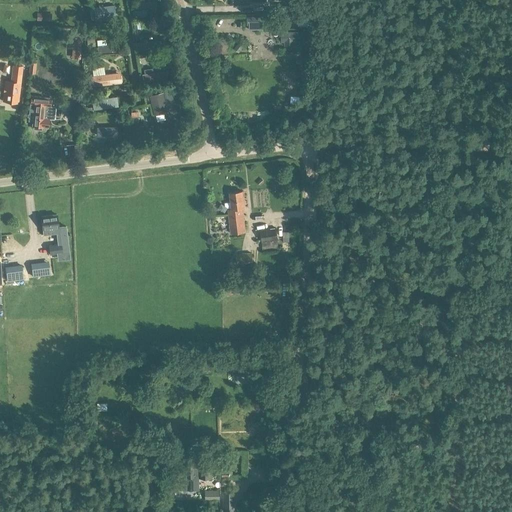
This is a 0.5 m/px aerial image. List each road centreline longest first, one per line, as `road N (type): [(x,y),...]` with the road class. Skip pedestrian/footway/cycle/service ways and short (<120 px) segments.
road 1 (track): [(310,148),(295,366),(317,409),(382,475),(386,511)]
road 2 (track): [(511,290),(444,287),(456,277),(455,141)]
road 3 (unclassified): [(0,185),(212,155)]
road 4 (track): [(431,293),(430,367),(395,405),(382,475)]
road 5 (track): [(511,144),(376,138),(319,147)]
road 6 (unclassified): [(212,155),(178,0)]
road 7 (track): [(444,287),(431,293),(313,222)]
